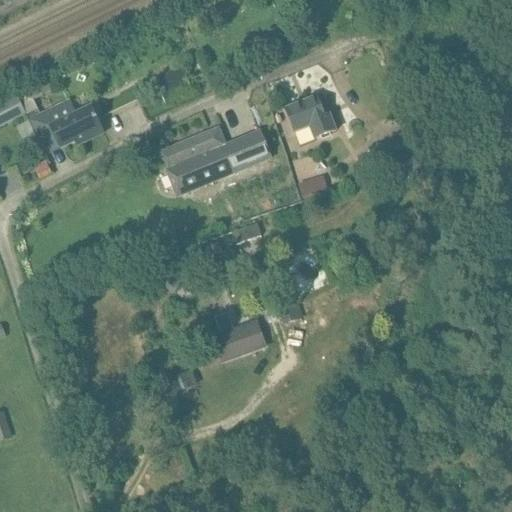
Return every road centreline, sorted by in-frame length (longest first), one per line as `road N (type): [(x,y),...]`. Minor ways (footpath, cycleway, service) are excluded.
road 1 (unclassified): [(0,214),(215,101),(366,40)]
road 2 (unclassified): [(84,511),(0,228)]
